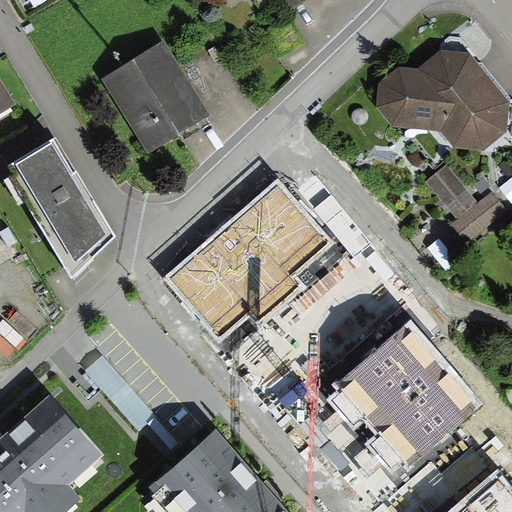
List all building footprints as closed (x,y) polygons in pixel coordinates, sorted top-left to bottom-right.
[(281,3),(278,0),(257,0),(264,12),(281,3)] [(283,0),(289,10),(307,0),(283,0)] [(149,153),(210,116),(166,40),(103,78),(149,153)] [(511,100),(472,53),(438,51),(417,69),(398,66),(380,82),(377,110),(392,127),(442,132),(460,149),(483,151),(508,134),(511,100)] [(0,115),(19,105),(1,75),(0,75),(0,115)] [(55,138),(10,167),(74,281),(116,236),(55,138)] [(470,244),(509,211),(493,192),(479,203),(447,165),(426,184),(460,220),(453,225),(470,244)] [(511,180),(502,188),(511,201),(511,180)] [(325,242),(277,187),(172,278),(221,335),(252,308),(260,318),(297,286),(287,274),(325,242)] [(478,403),(409,326),(341,386),(344,390),(333,400),(354,424),(363,416),(381,437),(373,445),(392,467),(404,457),(410,464),(478,403)] [(0,438),(0,511),(64,511),(81,496),(71,486),(103,453),(51,393),(0,438)] [(291,511),(217,428),(147,491),(166,511),(291,511)] [(511,511),(511,495),(497,479),(460,511),(511,511)]
